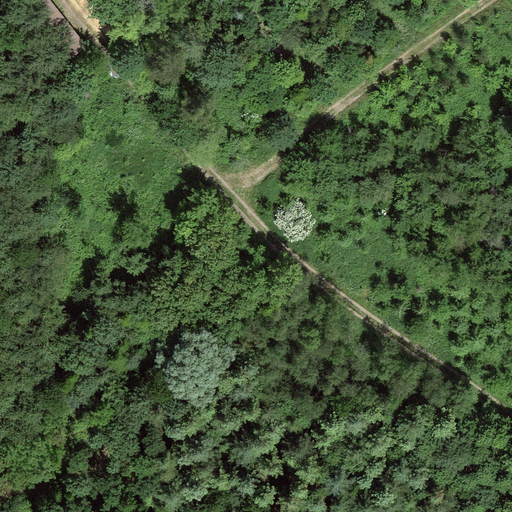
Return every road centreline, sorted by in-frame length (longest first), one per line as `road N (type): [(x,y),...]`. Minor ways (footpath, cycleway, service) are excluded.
road 1 (track): [(487,0),(227,193),(70,0)]
road 2 (track): [(227,193),(289,256),(511,416)]
